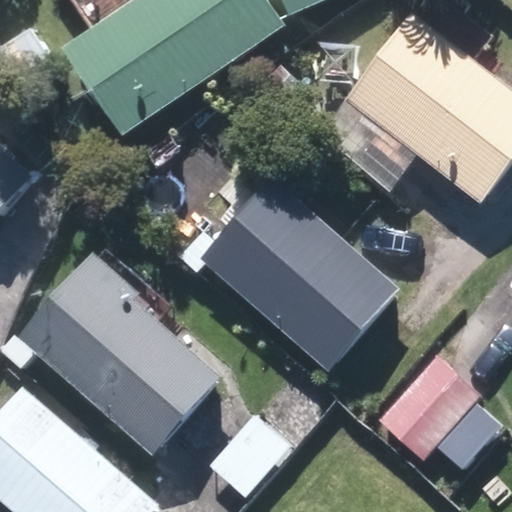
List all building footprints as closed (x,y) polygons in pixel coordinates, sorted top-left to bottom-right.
[(136,0),(60,52),(120,139),(280,29),(260,0),(136,0)] [(276,0),(284,17),(323,0),(276,0)] [(342,101),(478,207),(511,163),(511,95),(409,15),(342,101)] [(0,50),(0,67),(10,82),(46,59),(29,32),(0,50)] [(276,79),(294,99),(314,82),(295,62),(276,79)] [(0,205),(26,176),(0,153),(0,205)] [(204,267),(324,373),(395,293),(268,181),(205,251),(186,235),(168,255),(194,278),(204,267)] [(15,338),(148,456),(215,380),(129,305),(137,296),(89,255),(15,338)] [(0,351),(0,353),(19,371),(32,355),(12,337),(0,351)] [(377,424),(420,462),(477,398),(434,360),(377,424)] [(0,410),(0,507),(5,511),(154,511),(157,509),(17,390),(0,410)] [(262,416),(203,480),(237,511),(296,448),(262,416)]
